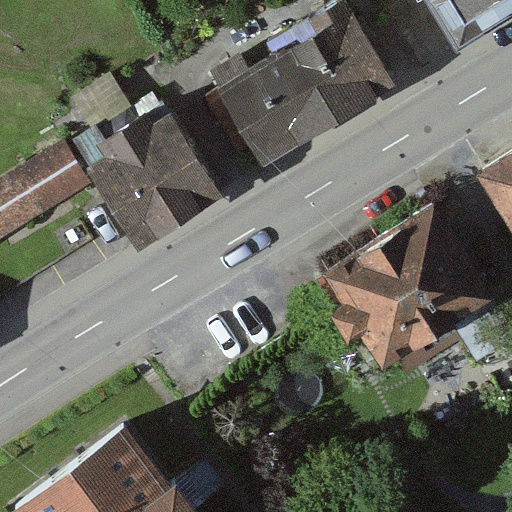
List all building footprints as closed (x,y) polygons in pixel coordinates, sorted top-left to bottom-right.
[(511,0),(452,0),(469,28),(511,2),(511,0)] [(393,78),(350,7),(223,85),(266,156),(393,78)] [(220,188),(169,108),(89,158),(140,239),(220,188)] [(0,238),(93,182),(69,142),(0,182),(0,238)] [(511,154),(483,172),(511,218),(511,154)] [(488,290),(435,200),(319,267),(372,358),(488,290)] [(199,511),(180,485),(132,419),(17,502),(24,511),(199,511)]
